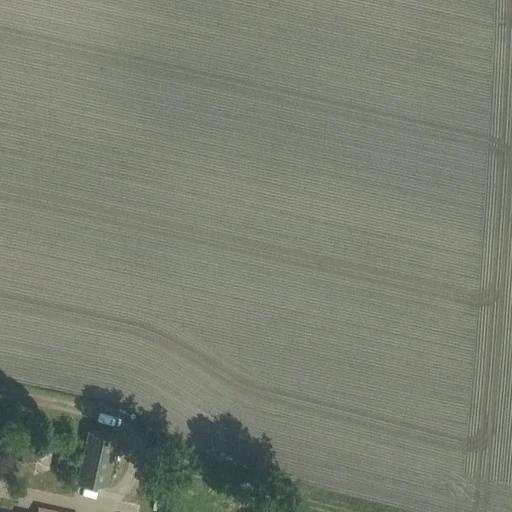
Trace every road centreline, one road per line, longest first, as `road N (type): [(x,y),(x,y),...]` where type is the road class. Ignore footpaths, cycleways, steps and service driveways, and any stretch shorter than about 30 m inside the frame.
road 1 (track): [(0,423),(5,481),(85,502),(123,481),(136,460),(341,511)]
road 2 (track): [(136,460),(134,437),(120,424),(0,392)]
